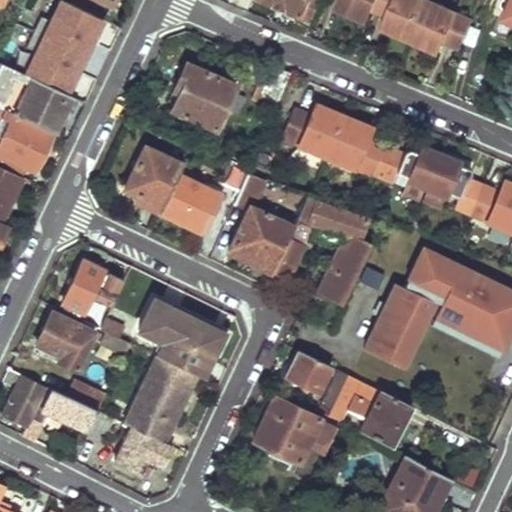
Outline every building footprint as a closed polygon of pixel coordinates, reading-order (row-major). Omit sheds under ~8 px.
[(262,0),(311,21),(320,0),(262,0)] [(350,0),(349,0),(338,0),(336,7),(345,11),(350,0)] [(349,0),(350,0),(345,11),(364,19),(369,8),(372,0),(349,0)] [(429,0),(372,0),(369,8),(388,16),(387,17),(398,22),(394,33),(412,41),(429,0)] [(460,47),(473,19),(430,0),(429,0),(412,41),(428,47),(433,37),(442,41),(443,40),(460,47)] [(511,20),(511,0),(502,0),(503,0),(503,3),(503,5),(504,7),(506,9),(508,10),(505,17),(511,20)] [(387,17),(383,28),(394,33),(398,22),(387,17)] [(433,37),(428,47),(438,51),(442,41),(433,37)] [(76,103),(78,96),(33,75),(0,60),(0,104),(7,108),(18,113),(56,130),(68,100),(76,103)] [(216,126),(236,81),(187,60),(167,105),(216,126)] [(278,102),(291,72),(275,65),(263,96),(278,102)] [(323,119),(328,107),(318,103),(313,114),(323,119)] [(300,141),(327,153),(345,115),(328,107),(323,119),(313,114),(296,106),(284,132),(301,140),(300,141)] [(0,152),(37,170),(55,134),(16,116),(18,113),(7,108),(0,123),(0,152)] [(345,115),(327,153),(354,166),(355,165),(372,173),(384,146),(367,139),(357,134),(362,123),(345,115)] [(373,128),(362,123),(357,134),(367,139),(373,128)] [(178,171),(182,162),(145,144),(122,193),(160,211),(178,171)] [(428,187),(444,154),(425,146),(421,153),(419,152),(415,150),(412,150),(409,150),(408,152),(406,154),(388,146),(376,172),(396,181),(400,173),(411,177),(410,180),(428,187)] [(444,154),(428,187),(448,196),(450,193),(461,198),(457,207),(472,213),(484,185),(471,179),(475,170),(461,164),(462,162),(444,154)] [(247,173),(249,169),(231,160),(221,181),(240,191),(247,173)] [(0,215),(4,217),(23,176),(0,165),(0,215)] [(202,231),(220,193),(178,171),(160,211),(202,231)] [(256,200),(266,179),(247,173),(240,191),(237,198),(250,204),(252,199),(256,200)] [(403,195),(421,202),(428,187),(410,180),(403,195)] [(288,278),(314,221),(354,237),(327,294),(342,301),(343,300),(354,277),(363,258),(370,244),(356,239),(364,219),(307,193),(292,226),(273,271),(288,278)] [(273,271),(292,226),(250,204),(229,250),(273,271)] [(0,247),(0,248),(12,225),(0,219),(0,247)] [(417,334),(456,254),(418,236),(418,238),(392,226),(381,250),(406,261),(380,317),(417,334)] [(511,290),(511,269),(483,256),(475,274),(511,290)] [(376,265),(363,258),(354,277),(367,284),(376,265)] [(102,271),(103,269),(83,259),(62,301),(82,311),(84,307),(89,309),(98,290),(101,292),(109,276),(102,271)] [(161,356),(184,309),(156,296),(141,329),(164,339),(158,354),(159,355),(161,356)] [(100,327),(105,317),(89,309),(84,307),(82,311),(80,317),(100,327)] [(201,375),(223,327),(184,309),(161,356),(197,373),(201,375)] [(77,369),(96,331),(53,310),(36,342),(59,354),(57,359),(77,369)] [(120,336),(124,325),(106,315),(105,317),(100,327),(108,331),(120,336)] [(402,363),(417,334),(380,317),(367,346),(402,363)] [(114,348),(120,336),(108,331),(102,341),(114,348)] [(126,353),(132,342),(120,336),(114,348),(126,353)] [(318,391),(331,366),(298,348),(286,376),(318,391)] [(165,441),(197,373),(161,356),(159,355),(126,422),(131,424),(165,441)] [(38,403),(47,384),(8,366),(4,373),(18,380),(3,413),(27,425),(38,403)] [(328,414),(348,374),(337,369),(318,409),(328,414)] [(393,443),(413,403),(348,374),(328,414),(335,417),(338,412),(341,413),(354,392),(372,401),(360,427),(393,443)] [(99,409),(106,395),(76,380),(69,395),(99,409)] [(89,428),(99,409),(69,395),(47,384),(38,403),(50,409),(89,428)] [(295,466),(319,416),(275,394),(250,443),(295,466)] [(37,442),(50,409),(38,403),(27,425),(23,434),(37,442)] [(114,416),(99,409),(89,428),(104,436),(114,416)] [(332,428),(336,420),(326,415),(322,423),(332,428)] [(160,472),(173,445),(165,441),(131,424),(115,459),(142,473),(146,465),(160,472)] [(390,511),(431,511),(450,475),(405,452),(378,505),(390,511)] [(461,462),(455,478),(472,484),(477,468),(461,462)] [(12,511),(0,505),(0,491),(3,486),(0,484),(0,511),(12,511)]
